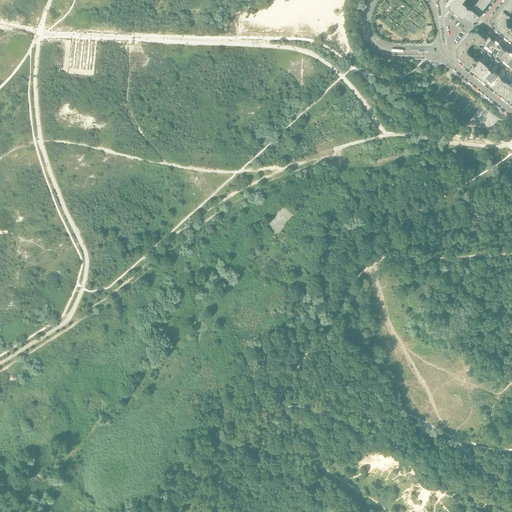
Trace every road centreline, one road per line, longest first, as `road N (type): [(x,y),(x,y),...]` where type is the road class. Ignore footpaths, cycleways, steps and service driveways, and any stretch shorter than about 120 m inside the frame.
road 1 (unknown): [(337,153),(376,262),(342,350),(240,453),(239,511)]
road 2 (unknown): [(0,372),(126,291),(208,219),(339,152)]
road 3 (residential): [(511,113),(450,63),(450,21)]
